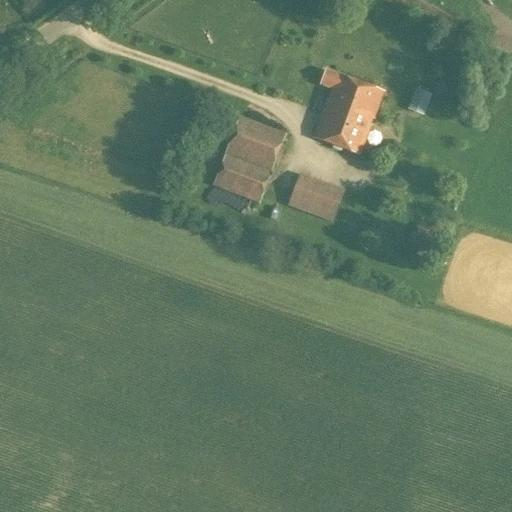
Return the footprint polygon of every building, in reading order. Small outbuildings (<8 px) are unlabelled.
[(316,0),(339,10),(343,0),(316,0)] [(312,139),(359,157),(383,94),(325,72),(320,87),(331,91),(328,101),(327,101),(312,139)] [(423,116),(431,96),(415,89),(407,110),(423,116)] [(285,136),(254,123),(239,118),(214,188),(258,205),(285,136)] [(287,208),(333,224),(345,191),(298,174),(287,208)]
